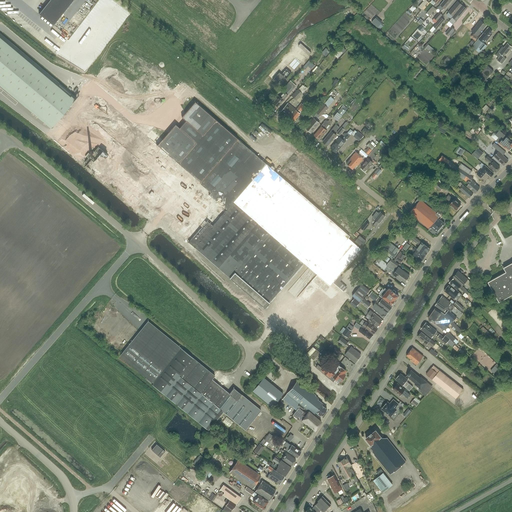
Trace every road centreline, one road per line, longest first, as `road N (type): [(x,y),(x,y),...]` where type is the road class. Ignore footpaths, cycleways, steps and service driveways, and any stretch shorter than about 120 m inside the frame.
road 1 (residential): [(299,511),(455,266),(498,219)]
road 2 (unknown): [(0,30),(135,117),(165,117),(193,96),(275,158)]
road 3 (tertiary): [(269,511),(438,246)]
road 4 (residential): [(438,246),(232,82)]
road 5 (unclassified): [(137,242),(0,401)]
road 6 (unclassified): [(231,379),(250,349),(137,242)]
road 7 (unclassified): [(137,242),(10,138)]
